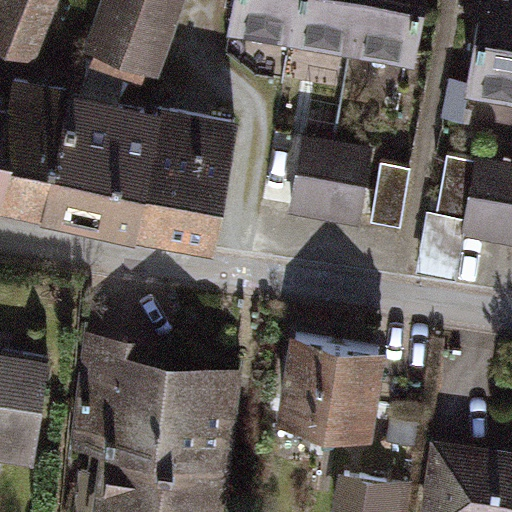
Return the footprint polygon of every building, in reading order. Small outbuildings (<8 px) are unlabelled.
[(56,0),(0,0),(0,45),(35,61),(56,0)] [(174,0),(97,0),(82,43),(152,67),(174,0)] [(288,34),(293,0),(230,0),(227,24),(288,34)] [(350,44),(356,0),(293,0),(288,34),(350,44)] [(411,53),(419,0),(356,0),(350,44),(411,53)] [(511,88),(511,0),(478,0),(467,82),(511,88)] [(0,208),(58,218),(80,96),(3,83),(0,102),(0,208)] [(135,232),(156,110),(80,96),(58,218),(135,232)] [(211,245),(233,123),(156,110),(135,232),(211,245)] [(372,145),(298,138),(291,210),(365,216),(372,145)] [(511,163),(476,158),(478,147),(449,142),(439,201),(467,206),(464,222),(511,230),(511,163)] [(378,338),(287,326),(274,421),(365,433),(378,338)] [(219,511),(242,350),(89,329),(75,429),(104,433),(93,511),(219,511)] [(0,453),(32,459),(48,360),(0,352),(0,453)] [(511,511),(511,446),(433,437),(423,511),(511,511)] [(401,511),(405,482),(333,470),(327,511),(401,511)]
